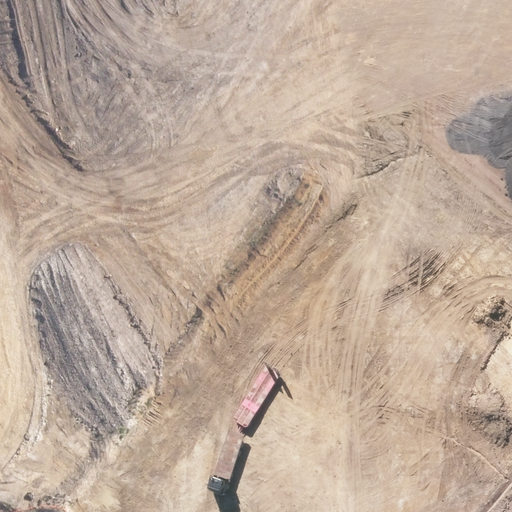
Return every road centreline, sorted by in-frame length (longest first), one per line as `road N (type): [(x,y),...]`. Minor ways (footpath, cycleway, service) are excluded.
road 1 (unclassified): [(0,131),(289,0)]
road 2 (unknown): [(442,24),(511,197)]
road 3 (tertiary): [(482,0),(442,24),(408,30),(374,24),(336,0)]
